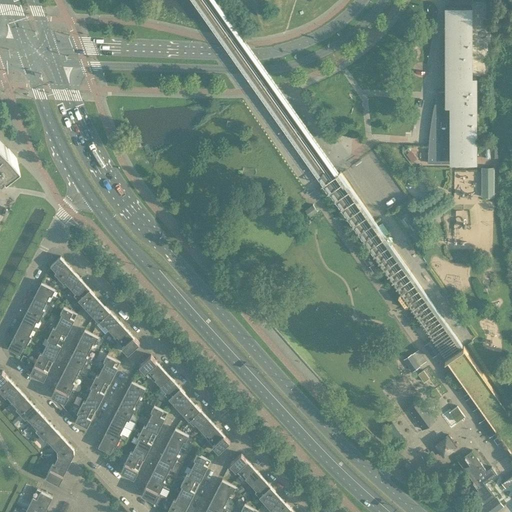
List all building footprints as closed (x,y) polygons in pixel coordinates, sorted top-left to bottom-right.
[(429,143),(428,146),(428,157),(428,162),(455,162),(455,158),(476,158),(476,77),(472,77),(471,7),(446,7),(446,91),(438,91),(438,89),(436,95),(435,102),(434,105),(433,111),(432,117),(431,123),(430,129),(430,132),(429,134),(429,140),(429,143)] [(0,168),(1,169),(16,158),(7,148),(0,140),(0,168)] [(414,165),(421,161),(413,147),(406,151),(414,165)] [(495,197),(495,166),(481,166),(481,197),(495,197)] [(71,266),(60,255),(51,264),(56,270),(55,272),(59,277),(71,266)] [(80,277),(71,266),(59,277),(64,282),(65,280),(71,286),(80,277)] [(90,288),(80,277),(71,286),(76,292),(74,293),(79,298),(90,288)] [(41,281),(35,294),(46,301),(50,294),(52,294),(55,288),(53,287),(49,285),(41,281)] [(100,299),(90,288),(79,298),(89,309),(100,299)] [(35,294),(28,307),(42,314),(45,308),(43,307),(46,301),(35,294)] [(102,301),(100,299),(89,309),(91,311),(99,320),(110,309),(102,301)] [(62,313),(59,320),(71,326),(77,312),(64,306),(60,312),(62,313)] [(28,307),(21,320),(33,326),(37,319),(39,320),(42,314),(28,307)] [(120,320),(110,309),(99,320),(103,325),(105,323),(110,329),(120,320)] [(21,320),(15,333),(28,340),(32,334),(30,333),(33,326),(21,320)] [(71,326),(59,320),(55,327),(53,326),(50,332),(64,339),(71,326)] [(129,331),(120,320),(110,329),(115,335),(114,336),(118,341),(129,331)] [(85,328),(78,342),(90,348),(93,341),(95,342),(98,335),(85,328)] [(139,342),(129,331),(118,341),(128,352),(139,342)] [(64,339),(50,332),(47,338),(49,339),(46,346),(57,352),(64,339)] [(8,347),(15,350),(20,353),(24,345),(25,346),(28,340),(15,333),(8,347)] [(78,342),(71,355),(85,362),(88,356),(86,355),(90,348),(78,342)] [(438,349),(433,342),(426,346),(431,354),(438,349)] [(57,352),(46,346),(42,352),(40,352),(37,358),(51,364),(57,352)] [(105,361),(102,368),(114,374),(120,360),(107,353),(104,360),(105,361)] [(23,354),(21,359),(26,362),(29,356),(23,354)] [(161,365),(151,354),(140,364),(150,375),(161,365)] [(419,366),(411,354),(404,359),(412,370),(419,366)] [(71,355),(65,368),(77,374),(80,367),(82,368),(85,362),(71,355)] [(51,364),(37,358),(31,371),(44,378),(51,364)] [(171,376),(161,365),(150,375),(154,380),(156,379),(161,385),(171,376)] [(65,368),(58,381),(72,387),(75,381),(73,381),(77,374),(65,368)] [(114,374),(102,368),(98,375),(97,374),(94,380),(107,387),(114,374)] [(12,381),(2,370),(0,371),(0,389),(1,391),(12,381)] [(181,386),(171,376),(161,385),(166,390),(165,392),(169,397),(181,386)] [(107,387),(94,380),(90,386),(92,387),(89,394),(100,400),(107,387)] [(132,380),(125,393),(137,399),(140,392),(142,393),(145,387),(132,380)] [(22,391),(12,381),(1,391),(6,396),(7,395),(13,400),(22,391)] [(58,381),(52,394),(65,401),(72,387),(58,381)] [(190,397),(181,386),(169,397),(179,407),(190,397)] [(32,402),(22,391),(13,400),(18,406),(16,407),(21,412),(32,402)] [(125,393),(118,406),(132,413),(135,407),(133,406),(137,399),(125,393)] [(100,400),(89,394),(85,400),(83,400),(80,406),(94,412),(100,400)] [(472,409),(477,405),(471,396),(466,400),(472,409)] [(190,397),(179,407),(181,409),(189,418),(200,408),(192,399),(190,397)] [(421,397),(407,407),(423,428),(436,418),(421,397)] [(42,413),(32,402),(21,412),(25,417),(27,416),(32,422),(42,413)] [(168,411),(154,404),(151,410),(153,411),(149,418),(161,424),(168,411)] [(94,412),(80,406),(77,412),(79,412),(75,420),(87,426),(94,412)] [(118,406),(112,419),(124,425),(127,418),(129,419),(132,413),(118,406)] [(210,418),(200,408),(189,418),(194,423),(195,422),(200,427),(210,418)] [(52,423),(42,413),(32,422),(37,427),(36,429),(40,434),(52,423)] [(161,424),(149,418),(146,425),(144,424),(141,430),(154,437),(161,424)] [(220,429),(210,418),(200,427),(205,433),(204,434),(209,439),(220,429)] [(496,431),(487,418),(480,423),(489,436),(496,431)] [(112,419),(105,432),(119,439),(122,433),(120,432),(124,425),(112,419)] [(62,434),(52,423),(40,434),(45,439),(47,437),(52,443),(62,434)] [(175,427),(168,440),(180,446),(184,439),(186,440),(189,434),(175,427)] [(230,440),(220,429),(209,439),(219,450),(230,440)] [(154,437),(141,430),(138,436),(140,437),(136,444),(148,450),(154,437)] [(105,432),(99,445),(110,451),(114,444),(116,445),(119,439),(105,432)] [(448,433),(435,443),(444,455),(457,445),(448,433)] [(74,447),(62,434),(52,443),(57,449),(58,452),(74,450),(74,447)] [(168,440),(162,453),(175,460),(179,454),(177,453),(180,446),(168,440)] [(148,450),(136,444),(133,451),(131,450),(128,456),(141,463),(148,450)] [(486,469),(472,449),(458,460),(472,479),(466,484),(481,505),(495,495),(485,482),(497,473),(492,466),(486,469)] [(74,450),(58,452),(58,455),(55,462),(66,468),(74,452),(74,450)] [(196,459),(192,466),(204,472),(211,459),(197,452),(194,458),(196,459)] [(162,453),(155,466),(167,472),(171,465),(172,466),(175,460),(162,453)] [(251,463),(241,453),(230,463),(240,474),(251,463)] [(141,463),(128,456),(121,469),(134,476),(141,463)] [(66,468),(55,462),(53,461),(46,475),(59,482),(66,468)] [(261,474),(251,463),(240,474),(245,479),(246,477),(251,483),(261,474)] [(155,466),(149,479),(162,486),(165,480),(164,479),(167,472),(155,466)] [(204,472),(192,466),(189,473),(187,472),(184,478),(197,485),(204,472)] [(271,485),(261,474),(251,483),(257,489),(255,490),(260,495),(271,485)] [(505,487),(511,482),(511,474),(502,482),(505,487)] [(197,485),(184,478),(181,484),(183,485),(179,492),(191,498),(197,485)] [(222,478),(215,491),(227,497),(231,490),(233,491),(236,485),(222,478)] [(149,479),(142,492),(156,499),(162,486),(149,479)] [(281,496),(271,485),(260,495),(270,506),(281,496)] [(44,511),(53,495),(37,488),(26,509),(28,510),(31,511),(44,511)] [(215,491),(209,504),(222,511),(226,505),(224,504),(227,497),(215,491)] [(191,498),(179,492),(176,499),(174,498),(171,504),(184,511),(191,498)] [(283,498),(281,496),(270,506),(272,509),(275,511),(284,511),(291,506),(283,498)] [(479,511),(493,511),(502,506),(496,498),(478,511),(479,511)] [(243,510),(241,511),(256,511),(258,509),(245,502),(241,509),(243,510)]
